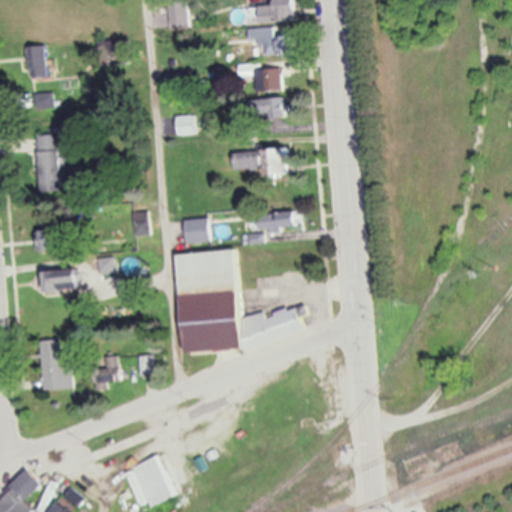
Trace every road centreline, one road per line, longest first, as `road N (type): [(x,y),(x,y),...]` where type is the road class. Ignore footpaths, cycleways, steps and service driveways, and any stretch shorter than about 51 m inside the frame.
road 1 (residential): [(372,511),(330,0)]
road 2 (residential): [(357,320),(0,463)]
